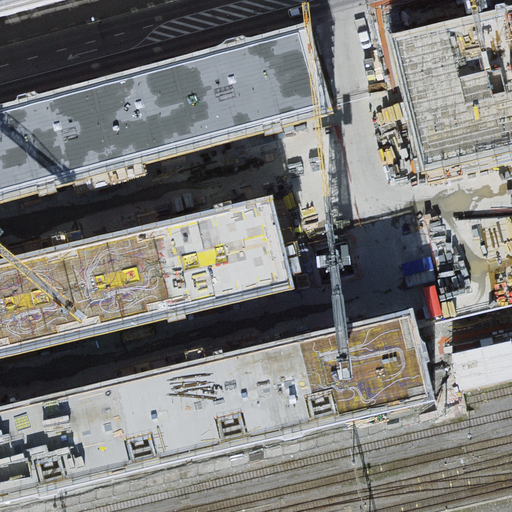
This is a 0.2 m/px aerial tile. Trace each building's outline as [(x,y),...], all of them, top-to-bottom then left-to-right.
[(0,0),(0,18),(69,0),(0,0)] [(511,10),(391,40),(420,161),(511,138),(511,10)] [(304,30),(0,109),(0,190),(324,106),(304,30)] [(0,356),(291,287),(270,199),(0,262),(0,356)] [(0,501),(433,400),(412,312),(0,408),(0,501)]
